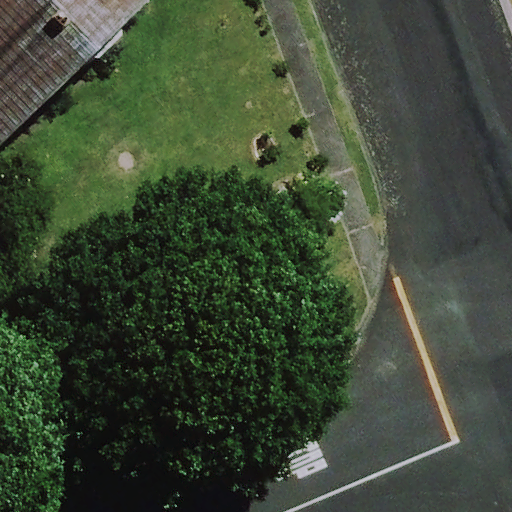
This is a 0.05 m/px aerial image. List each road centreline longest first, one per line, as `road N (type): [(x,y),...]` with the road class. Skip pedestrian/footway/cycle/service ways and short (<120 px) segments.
road 1 (residential): [(417,0),(511,256)]
road 2 (residential): [(511,416),(295,511)]
